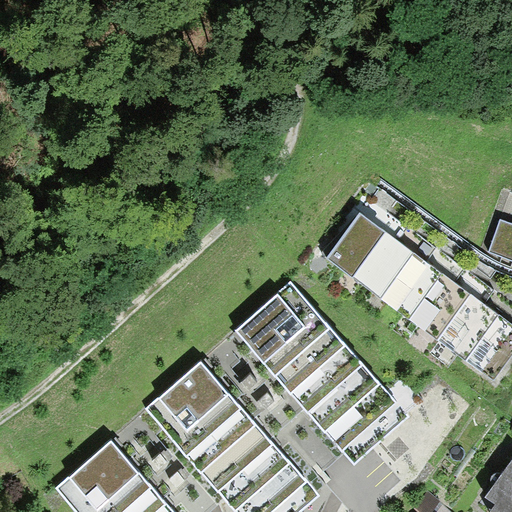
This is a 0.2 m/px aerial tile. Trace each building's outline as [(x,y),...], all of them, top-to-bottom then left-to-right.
[(511,262),(511,195),(508,194),(488,255),(511,262)] [(511,322),(360,213),(325,261),(489,380),(511,348),(511,322)] [(288,284),(234,331),(351,463),(405,415),(288,284)] [(296,511),(316,495),(197,363),(145,410),(237,511),(296,511)] [(172,511),(108,440),(53,490),(73,511),(172,511)] [(511,511),(511,461),(481,502),(494,511),(511,511)] [(422,511),(453,511),(428,491),(415,506),(422,511)]
